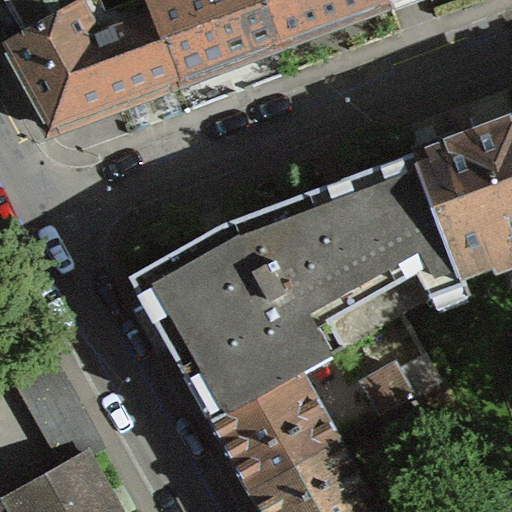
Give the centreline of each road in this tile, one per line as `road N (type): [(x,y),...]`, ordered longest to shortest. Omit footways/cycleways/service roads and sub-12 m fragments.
road 1 (residential): [(511,45),(51,229)]
road 2 (residential): [(207,511),(51,229)]
